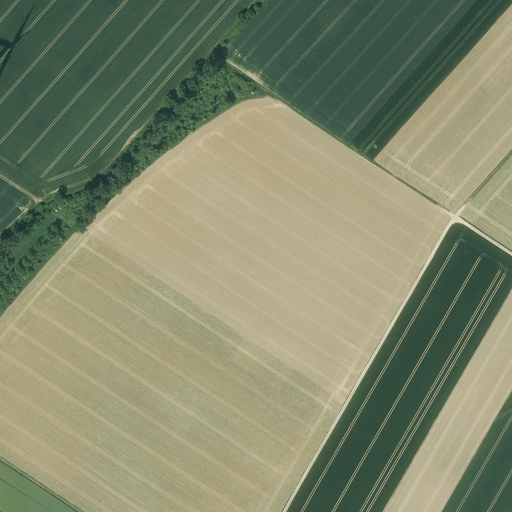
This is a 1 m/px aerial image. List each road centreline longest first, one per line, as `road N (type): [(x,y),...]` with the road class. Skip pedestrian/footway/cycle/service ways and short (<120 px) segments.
road 1 (track): [(511,254),(455,216),(283,511)]
road 2 (track): [(257,0),(107,170),(39,201),(0,237)]
road 3 (track): [(0,317),(120,187),(254,81)]
road 4 (track): [(455,216),(209,54)]
